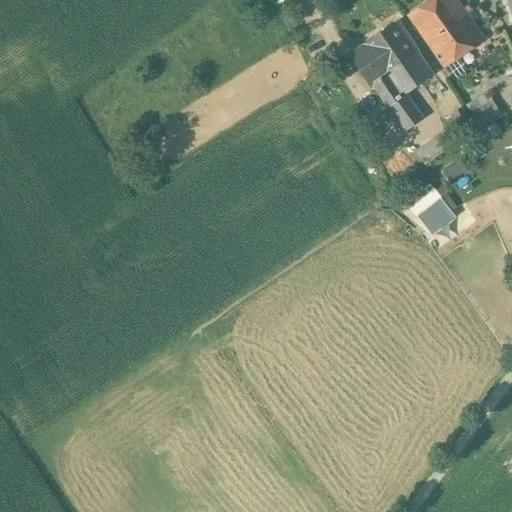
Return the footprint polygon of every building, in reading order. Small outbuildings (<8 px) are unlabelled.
[(456,0),(427,0),(410,12),(446,64),(485,38),(465,9),(459,3),(456,0)] [(400,19),(351,53),(371,81),(373,80),(386,71),(385,70),(419,46),(400,19)] [(419,46),(385,70),(386,71),(373,80),(389,103),(407,90),(436,71),(419,46)] [(407,90),(389,103),(406,128),(424,116),(407,90)] [(467,106),(482,128),(505,113),(490,91),(467,106)] [(464,107),(452,115),(465,135),(477,127),(464,107)] [(445,170),(453,182),(470,170),(462,158),(445,170)] [(407,204),(421,221),(446,202),(433,184),(407,204)]
